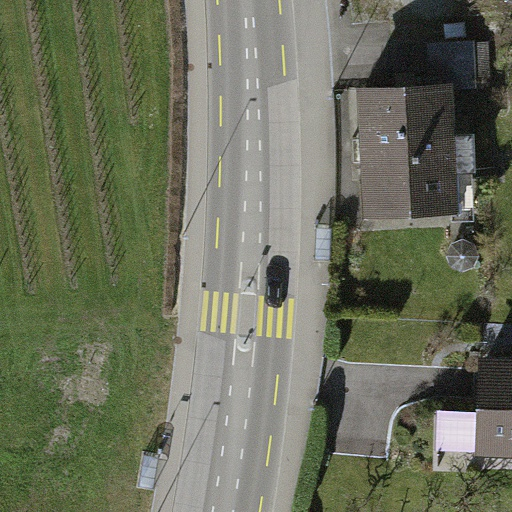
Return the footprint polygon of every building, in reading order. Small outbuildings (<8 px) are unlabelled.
[(431,42),(433,85),(446,84),(447,88),(476,86),(474,40),(431,42)] [(433,85),(364,88),(369,211),(453,207),(451,167),(472,166),(471,135),(449,136),(447,88),(446,84),(433,85)] [(331,258),(332,227),(315,226),(315,258),(331,258)] [(511,364),(483,364),(481,445),(511,445),(511,364)] [(442,410),(440,446),(477,447),(478,411),(442,410)] [(161,456),(144,453),(139,485),(156,488),(161,456)]
